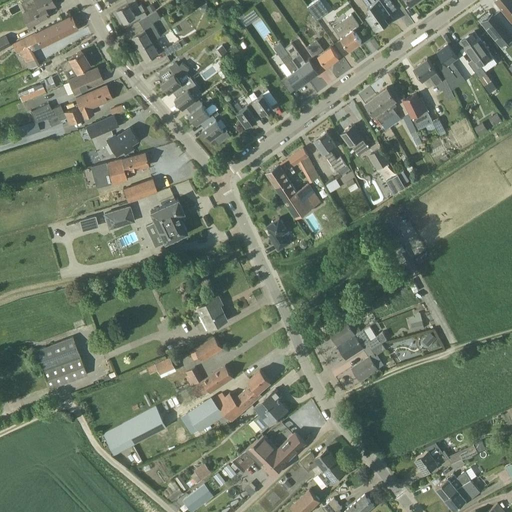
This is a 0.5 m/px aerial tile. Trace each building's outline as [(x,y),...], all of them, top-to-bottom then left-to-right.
[(29,27),(38,21),(50,16),(46,9),(55,5),(52,0),(25,0),(21,2),(26,11),(22,13),(29,27)] [(142,4),(139,6),(135,0),(130,0),(131,2),(117,10),(125,22),(145,10),(142,4)] [(317,20),(328,12),(318,0),(315,0),(307,6),(317,20)] [(388,22),(394,18),(390,13),(397,8),(391,0),(362,0),(372,12),(366,17),(376,31),(388,22)] [(511,0),(496,0),(511,19),(511,0)] [(147,7),(151,13),(156,10),(153,4),(147,7)] [(201,8),(205,13),(211,9),(207,4),(201,8)] [(140,48),(158,38),(160,36),(152,23),(160,18),(156,11),(139,20),(145,30),(133,36),(140,48)] [(511,35),(511,22),(502,11),(492,19),(490,16),(482,21),(501,44),(507,39),(511,35)] [(245,27),(251,23),(246,15),(244,13),(238,17),(245,27)] [(333,27),(337,32),(349,50),(362,41),(353,29),(359,25),(351,14),(333,27)] [(20,50),(29,45),(32,49),(40,44),(40,45),(77,28),(71,15),(34,32),(13,43),(16,51),(20,50)] [(475,31),(460,41),(472,59),(468,62),(473,68),(479,78),(487,72),(481,64),(484,62),(493,56),(475,31)] [(6,35),(0,38),(0,49),(10,44),(6,35)] [(158,38),(140,48),(147,60),(164,50),(167,55),(182,46),(179,41),(167,48),(166,45),(163,47),(158,38)] [(339,57),(331,46),(325,50),(317,40),(307,47),(313,56),(317,53),(327,66),(339,57)] [(285,47),(289,53),(308,80),(319,71),(310,59),(306,62),(292,42),(285,47)] [(437,51),(453,73),(458,69),(452,61),(458,57),(448,43),(437,51)] [(281,58),(285,56),(279,45),(275,47),(281,58)] [(226,52),(222,46),(215,50),(219,56),(226,52)] [(236,46),(231,49),(234,54),(239,50),(236,46)] [(69,58),(77,72),(90,64),(81,51),(69,58)] [(297,88),(308,80),(289,53),(282,58),(292,72),(281,80),(289,91),(295,86),(297,88)] [(68,77),(77,72),(69,58),(60,64),(64,70),(68,77)] [(443,80),(435,70),(436,70),(428,58),(415,67),(423,79),(429,75),(436,85),(443,80)] [(169,93),(172,91),(183,83),(178,77),(182,74),(183,75),(189,68),(182,63),(179,66),(176,62),(158,75),(165,85),(164,86),(169,93)] [(97,67),(69,80),(75,92),(103,80),(97,67)] [(487,72),(479,78),(485,85),(492,80),(487,72)] [(20,97),(22,100),(63,84),(58,73),(40,80),(41,82),(18,91),(18,92),(20,97)] [(183,109),(186,107),(196,98),(188,87),(194,82),(190,77),(183,83),(172,91),(179,100),(177,102),(183,109)] [(498,90),(492,80),(485,85),(491,95),(498,90)] [(106,85),(76,98),(79,107),(62,113),(48,118),(52,127),(61,122),(61,121),(68,118),(70,124),(93,113),(90,106),(111,97),(106,85)] [(454,97),(449,86),(442,90),(447,100),(454,97)] [(376,95),(385,107),(392,116),(397,122),(401,119),(396,112),(393,108),(397,105),(394,100),(396,99),(387,87),(376,95)] [(270,90),(253,102),(261,113),(262,115),(270,110),(269,108),(278,102),(270,90)] [(404,100),(419,129),(431,123),(426,113),(429,112),(421,98),(419,99),(416,93),(404,100)] [(392,116),(385,107),(376,95),(366,103),(375,115),(375,114),(386,130),(397,122),(392,116)] [(196,124),(200,122),(212,113),(218,108),(215,104),(212,104),(206,108),(198,97),(196,98),(186,107),(193,116),(191,117),(196,124)] [(253,120),(261,113),(253,102),(237,114),(247,127),(254,121),(253,120)] [(35,123),(48,118),(62,113),(60,106),(50,110),(48,104),(30,112),(35,123)] [(113,114),(124,110),(122,105),(111,109),(113,114)] [(494,125),(502,120),(497,112),(489,118),(494,125)] [(212,113),(200,122),(207,131),(205,133),(210,140),(213,138),(218,144),(231,136),(225,128),(224,130),(212,113)] [(408,113),(402,116),(414,139),(415,139),(418,145),(423,143),(408,113)] [(114,114),(87,126),(91,137),(119,125),(114,114)] [(439,133),(445,130),(439,119),(433,122),(439,133)] [(483,122),(475,127),(479,135),(488,130),(483,122)] [(351,145),(359,155),(369,147),(362,137),(353,125),(342,133),(351,145)] [(137,139),(130,127),(116,136),(115,134),(108,139),(117,154),(124,150),(126,153),(133,148),(131,145),(130,144),(137,139)] [(315,139),(331,163),(340,176),(350,169),(341,156),(337,159),(330,148),(336,144),(327,131),(315,139)] [(303,147),(289,156),(295,165),(302,161),(312,180),(319,177),(303,147)] [(381,148),(369,155),(377,168),(389,161),(381,148)] [(144,152),(107,163),(113,184),(128,179),(125,172),(148,165),(144,152)] [(321,201),(308,183),(297,191),(278,164),(266,172),(297,218),(321,201)] [(351,172),(341,178),(344,183),(354,177),(351,172)] [(393,194),(405,187),(397,174),(386,181),(393,194)] [(345,182),(350,191),(359,186),(354,177),(345,182)] [(153,178),(124,188),(128,201),(157,191),(157,190),(154,181),(153,178)] [(330,192),(341,186),(336,178),(326,184),(330,192)] [(177,199),(151,211),(150,211),(151,212),(155,221),(152,223),(157,233),(160,232),(165,241),(164,241),(165,242),(166,242),(169,240),(170,243),(178,239),(177,236),(186,232),(187,232),(187,231),(181,218),(180,218),(178,215),(179,214),(183,212),(184,212),(184,211),(183,211),(178,199),(178,198),(177,199)] [(281,200),(273,205),(277,211),(285,205),(281,200)] [(105,213),(105,214),(109,227),(109,228),(110,228),(133,221),(134,220),(130,207),(130,206),(129,206),(106,213),(105,213)] [(69,234),(99,225),(96,215),(66,223),(69,234)] [(289,242),(283,233),(288,230),(279,217),(267,226),(272,234),(269,236),(278,250),(289,242)] [(406,284),(398,288),(401,293),(409,290),(406,284)] [(208,329),(218,323),(227,318),(220,304),(222,303),(219,296),(197,307),(208,329)] [(348,313),(352,320),(353,319),(354,320),(375,308),(371,301),(348,313)] [(360,330),(354,320),(353,319),(352,320),(348,323),(346,320),(329,331),(338,345),(360,330)] [(422,321),(411,323),(413,331),(424,328),(422,321)] [(371,348),(381,342),(387,338),(382,332),(376,335),(369,325),(362,329),(360,330),(338,345),(347,358),(364,347),(363,345),(367,342),(371,348)] [(436,338),(430,332),(424,339),(430,344),(436,338)] [(215,336),(195,348),(195,349),(189,353),(194,361),(200,357),(202,361),(222,348),(215,336)] [(72,337),(35,351),(49,390),(86,376),(72,337)] [(381,342),(371,348),(375,355),(385,349),(381,342)] [(155,362),(162,376),(177,369),(171,355),(155,362)] [(378,368),(371,358),(369,355),(352,367),(360,380),(378,368)] [(150,372),(158,369),(156,364),(147,367),(150,372)] [(226,365),(203,380),(211,391),(233,376),(226,365)] [(190,386),(203,379),(196,367),(186,372),(188,376),(185,377),(190,386)] [(252,384),(235,398),(230,393),(226,397),(222,393),(213,398),(212,397),(189,412),(200,430),(218,418),(225,426),(232,420),(261,394),(259,391),(270,381),(260,370),(248,380),(252,384)] [(254,407),(269,424),(288,409),(280,400),(280,399),(279,397),(281,395),(276,388),(254,407)] [(311,399),(288,415),(302,437),(309,433),(312,438),(320,433),(318,429),(327,423),(311,399)] [(167,426),(156,404),(102,432),(114,454),(167,426)] [(305,442),(295,432),(278,449),(264,434),(231,458),(243,471),(257,458),(273,475),(286,462),(305,442)] [(439,465),(448,459),(452,464),(462,459),(478,452),(474,444),(448,456),(444,450),(434,457),(429,449),(416,458),(425,471),(437,462),(439,465)] [(320,463),(324,469),(336,459),(326,447),(315,457),(311,452),(299,461),(308,472),(320,463)] [(336,459),(324,469),(318,474),(327,485),(345,471),(336,459)] [(465,462),(462,459),(452,464),(456,470),(465,462)] [(204,462),(194,470),(201,480),(211,472),(204,462)] [(237,474),(229,464),(224,468),(231,478),(237,474)] [(471,480),(469,478),(468,476),(466,473),(467,473),(465,470),(457,477),(453,473),(448,477),(436,487),(445,498),(457,488),(470,481),(471,480)] [(214,476),(221,485),(225,482),(218,472),(214,476)] [(179,475),(175,478),(183,491),(188,487),(179,475)] [(292,485),(286,479),(280,485),(285,491),(292,485)] [(472,482),(471,480),(470,481),(457,488),(445,498),(454,509),(465,500),(467,502),(479,492),(476,487),(472,482)] [(199,487),(178,502),(184,510),(205,495),(199,487)] [(309,489),(291,506),(296,511),(307,511),(320,501),(309,489)] [(365,511),(374,505),(364,494),(343,511),(340,511),(338,510),(342,507),(334,497),(323,507),(327,511),(365,511)] [(473,511),(505,511),(497,503),(486,511),(476,511),(475,510),(473,511)]
